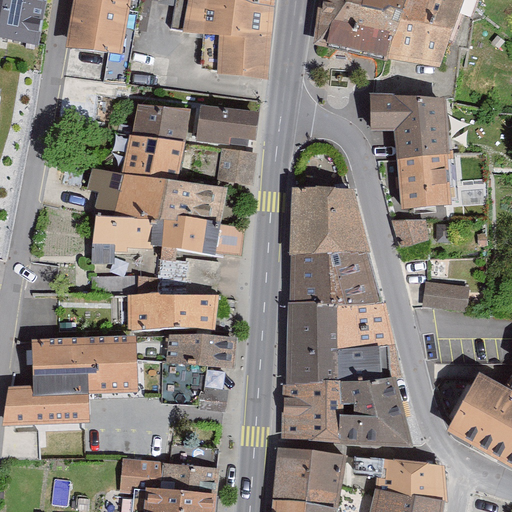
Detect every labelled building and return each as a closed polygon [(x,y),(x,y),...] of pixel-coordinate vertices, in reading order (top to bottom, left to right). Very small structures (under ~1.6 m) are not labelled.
[(0,0),(0,53),(36,61),(47,0),(0,0)] [(128,0),(72,0),(63,51),(118,61),(128,0)] [(235,0),(188,0),(179,34),(214,41),(215,77),(263,81),(272,7),(235,0)] [(320,0),(313,44),(382,56),(399,12),(330,0),(320,0)] [(330,0),(399,12),(403,0),(330,0)] [(462,0),(403,0),(399,12),(382,56),(437,66),(462,0)] [(392,163),(442,162),(439,106),(363,100),(364,136),(390,136),(392,163)] [(133,140),(185,147),(190,115),(138,107),(133,140)] [(260,115),(202,107),(197,144),(230,149),(231,142),(256,145),(260,115)] [(133,140),(130,139),(124,180),(179,188),(185,147),(133,140)] [(218,183),(254,188),(258,157),(222,152),(218,183)] [(395,210),(443,209),(442,162),(392,163),(395,210)] [(124,180),(88,175),(82,212),(93,214),(146,221),(156,223),(209,230),(219,232),(224,195),(179,188),(124,180)] [(356,189),(292,187),(290,253),(368,255),(356,189)] [(93,214),(88,248),(141,255),(146,221),(93,214)] [(422,222),(390,224),(394,242),(423,243),(422,222)] [(156,223),(152,251),(205,259),(209,230),(156,223)] [(368,255),(290,253),(289,302),(337,303),(384,303),(368,255)] [(466,288),(423,284),(420,309),(463,314),(466,288)] [(213,302),(127,300),(126,336),(212,339),(213,302)] [(337,303),(289,302),(284,383),(339,382),(338,350),(337,303)] [(384,303),(337,303),(338,350),(396,344),(384,303)] [(166,342),(164,368),(204,374),(228,377),(232,345),(166,342)] [(404,375),(396,344),(338,350),(339,382),(395,377),(404,375)] [(129,345),(29,346),(27,387),(6,390),(0,416),(0,430),(82,426),(82,399),(133,396),(129,345)] [(511,371),(511,373),(500,396),(472,380),(441,434),(511,474),(511,359),(507,369),(511,371)] [(164,368),(165,404),(201,406),(202,394),(204,374),(164,368)] [(413,448),(395,377),(339,382),(341,443),(413,448)] [(339,382),(284,383),(283,439),(341,443),(339,382)] [(225,416),(227,397),(202,394),(201,406),(200,414),(225,416)] [(348,457),(276,449),(273,499),(337,509),(348,457)] [(444,466),(386,458),(381,492),(443,502),(444,466)] [(157,466),(123,464),(121,492),(156,494),(157,466)] [(214,476),(164,469),(161,495),(211,501),(214,476)] [(440,511),(443,502),(381,492),(372,490),(368,511),(440,511)] [(207,511),(208,502),(139,497),(138,511),(207,511)] [(336,511),(337,509),(273,499),(271,511),(336,511)]
